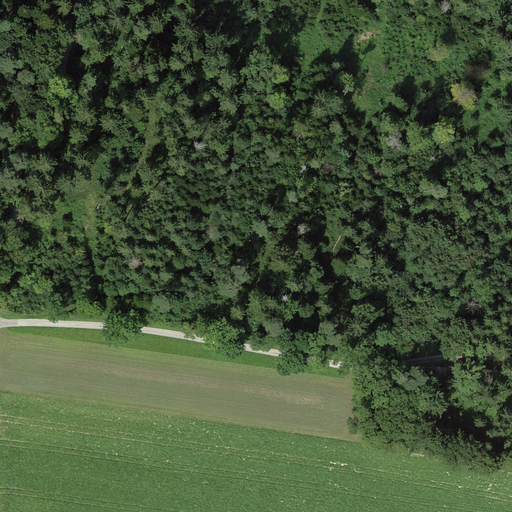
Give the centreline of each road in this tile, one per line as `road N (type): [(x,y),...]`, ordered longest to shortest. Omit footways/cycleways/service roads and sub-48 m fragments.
road 1 (track): [(511,362),(325,363),(142,331),(0,322)]
road 2 (unclassified): [(83,0),(0,263)]
